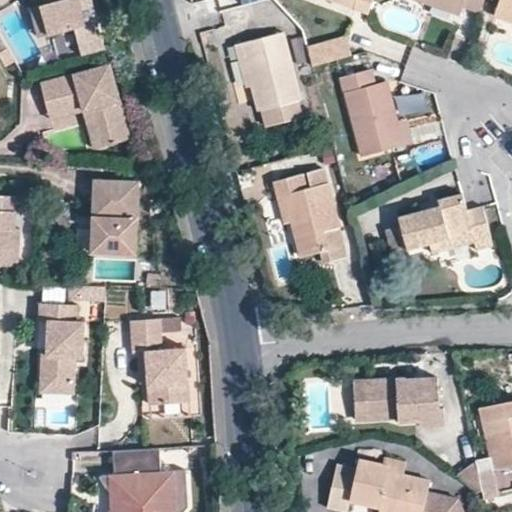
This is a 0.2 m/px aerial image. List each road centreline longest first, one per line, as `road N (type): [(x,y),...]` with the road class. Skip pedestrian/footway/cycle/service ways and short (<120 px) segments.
road 1 (tertiary): [(156,0),(235,342)]
road 2 (residential): [(235,342),(511,331)]
road 3 (tertiary): [(235,342),(252,511)]
road 4 (residential): [(16,456),(45,459),(47,489),(18,496),(6,469)]
